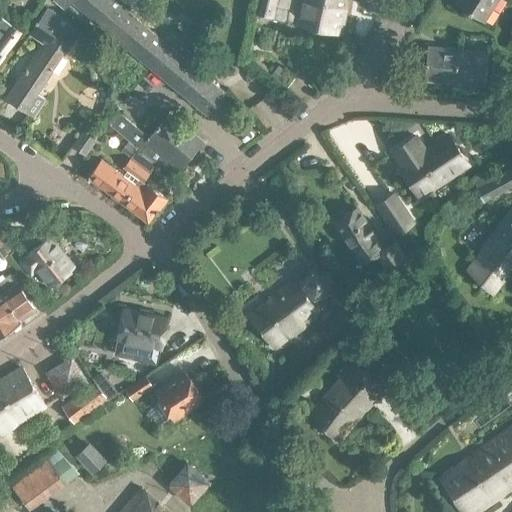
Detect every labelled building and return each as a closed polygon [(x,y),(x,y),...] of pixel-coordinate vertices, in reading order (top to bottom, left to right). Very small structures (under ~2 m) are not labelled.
[(206,114),(225,92),(115,0),(53,0),(64,9),(71,2),(206,114)] [(259,0),(256,14),(271,17),(273,17),(275,6),(289,9),(288,15),(286,21),(295,22),(294,23),(322,29),(328,4),(309,0),(259,0)] [(340,33),(346,0),(328,0),(328,4),(322,29),(329,31),(340,33)] [(485,23),(499,0),(456,0),(454,4),(485,23)] [(62,55),(63,56),(81,30),(47,7),(29,34),(42,42),(5,98),(34,117),(46,100),(38,94),(53,72),(52,71),(62,55)] [(0,56),(20,29),(2,16),(0,18),(0,56)] [(424,80),(454,83),(458,48),(428,45),(424,80)] [(485,86),(489,52),(458,48),(454,83),(485,86)] [(270,74),(287,87),(295,77),(279,63),(270,74)] [(120,113),(110,125),(173,178),(204,141),(169,112),(148,137),(120,113)] [(91,118),(72,145),(86,155),(105,127),(91,118)] [(467,165),(461,155),(448,136),(424,152),(414,138),(392,153),(401,168),(400,168),(413,188),(420,197),(467,165)] [(136,148),(128,140),(121,149),(129,156),(136,148)] [(136,149),(130,158),(149,173),(155,165),(136,149)] [(124,175),(101,158),(86,177),(122,204),(139,179),(127,170),(124,175)] [(149,173),(130,158),(123,167),(127,170),(139,179),(143,182),(143,181),(149,173)] [(511,186),(511,168),(476,188),(484,202),(511,186)] [(139,179),(122,204),(147,222),(154,212),(156,213),(166,200),(146,185),(147,184),(143,181),(143,182),(139,179)] [(412,221),(393,193),(376,205),(395,232),(412,221)] [(376,234),(356,207),(335,221),(344,235),(342,236),(362,264),(375,255),(389,275),(409,261),(395,241),(383,249),(374,236),(376,234)] [(480,250),(481,251),(466,273),(493,293),(503,279),(501,278),(511,263),(511,212),(509,210),(480,250)] [(49,286),(76,265),(52,233),(18,260),(30,276),(37,270),(49,286)] [(13,250),(6,241),(0,245),(0,253),(3,257),(13,250)] [(415,244),(405,252),(411,260),(421,252),(415,244)] [(328,273),(312,269),(303,282),(314,296),(330,290),(328,273)] [(16,282),(10,273),(0,280),(0,287),(21,320),(37,309),(18,281),(16,282)] [(309,303),(293,282),(249,315),(274,348),(321,311),(313,301),(309,303)] [(21,320),(0,287),(0,326),(4,333),(22,321),(21,320)] [(123,306),(116,338),(118,338),(132,342),(129,357),(156,363),(160,348),(162,348),(169,316),(123,306)] [(89,378),(73,354),(48,369),(62,395),(89,378)] [(355,362),(333,387),(310,414),(340,440),(368,408),(386,387),(367,372),(355,362)] [(0,378),(0,434),(47,406),(22,365),(0,378)] [(184,370),(154,390),(174,420),(205,400),(184,370)] [(104,373),(94,381),(108,398),(119,392),(104,373)] [(145,374),(137,379),(125,388),(125,389),(133,400),(154,386),(145,374)] [(94,381),(61,406),(75,424),(108,399),(94,381)] [(511,423),(460,460),(438,476),(461,511),(477,511),(511,488),(511,423)] [(89,441),(75,455),(93,473),(107,459),(89,441)] [(57,448),(10,483),(30,510),(66,484),(65,483),(80,472),(57,448)] [(171,511),(141,485),(117,511),(171,511)]
